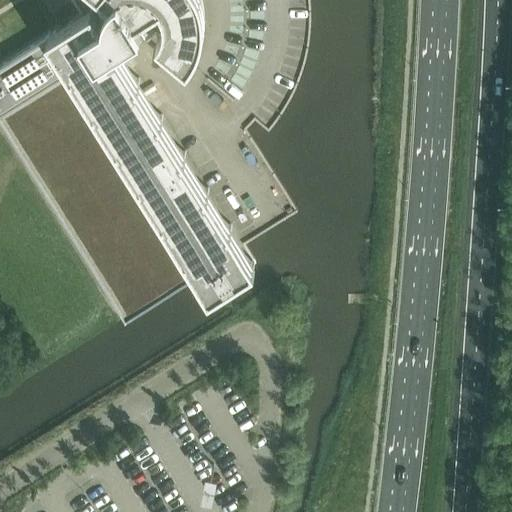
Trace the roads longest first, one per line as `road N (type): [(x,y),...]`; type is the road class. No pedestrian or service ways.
road 1 (primary): [(445,0),(442,101),(399,511)]
road 2 (primary): [(466,511),(483,333),(494,0)]
